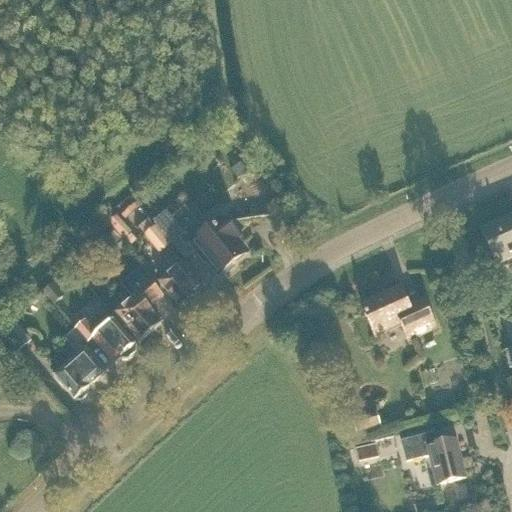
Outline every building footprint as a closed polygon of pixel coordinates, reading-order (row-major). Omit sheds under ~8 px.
[(138,210),(133,206),(121,217),(125,222),(138,210)] [(162,237),(165,235),(172,229),(175,226),(166,216),(154,227),(162,237)] [(511,258),(511,217),(480,232),(495,266),(511,258)] [(131,235),(115,218),(107,226),(110,229),(108,230),(122,245),(123,244),(128,249),(135,243),(130,237),(131,235)] [(162,237),(163,238),(170,246),(184,262),(194,254),(202,265),(206,262),(218,278),(219,277),(221,279),(222,278),(232,271),(230,268),(246,255),(236,242),(238,241),(223,222),(192,246),(175,226),(162,237)] [(142,238),(159,257),(170,246),(154,228),(142,238)] [(116,239),(109,231),(96,243),(104,251),(116,239)] [(167,278),(158,286),(179,309),(182,307),(186,307),(190,303),(190,299),(193,297),(190,294),(199,287),(180,267),(174,260),(161,271),(167,278)] [(119,287),(131,301),(114,317),(138,345),(160,326),(148,312),(161,301),(136,272),(119,287)] [(63,299),(52,286),(42,295),(52,308),(63,299)] [(398,290),(361,307),(374,337),(400,325),(408,341),(434,329),(422,302),(407,309),(398,290)] [(94,340),(115,365),(120,361),(127,362),(135,356),(135,349),(136,347),(113,321),(96,335),(84,322),(76,330),(88,344),(94,340)] [(2,337),(17,354),(29,343),(14,326),(2,337)] [(87,390),(106,374),(80,344),(82,342),(74,332),(64,340),(78,357),(53,379),(74,403),(76,402),(82,402),(87,397),(88,391),(87,390)] [(380,430),(378,424),(370,426),(368,418),(353,423),(357,436),(380,430)] [(436,447),(433,435),(400,443),(405,464),(430,458),(437,488),(464,481),(454,442),(436,447)] [(375,448),(355,453),(357,464),(378,459),(375,448)]
